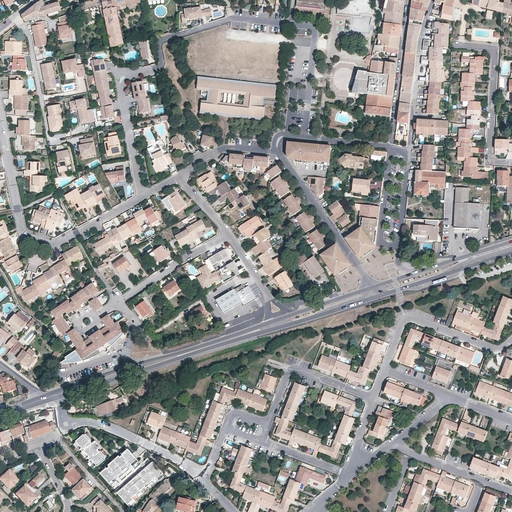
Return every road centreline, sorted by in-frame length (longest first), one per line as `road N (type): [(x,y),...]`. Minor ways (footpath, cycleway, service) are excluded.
road 1 (residential): [(303,137),(313,28),(232,17),(161,38),(160,64),(121,85),(141,197)]
road 2 (residential): [(384,370),(407,319),(494,349),(511,341)]
road 3 (residential): [(455,43),(493,50),(489,153),(511,163)]
road 4 (residential): [(276,151),(372,286)]
road 5 (residential): [(408,150),(420,41),(433,0)]
road 6 (residential): [(65,424),(106,426),(203,479)]
road 7 (residential): [(408,0),(391,147)]
road 8 (primary): [(271,325),(132,370)]
road 9 (residential): [(268,424),(291,370),(373,399)]
road 10 (residential): [(15,15),(29,37),(48,140),(61,138)]
road 11 (primary): [(375,296),(511,252)]
